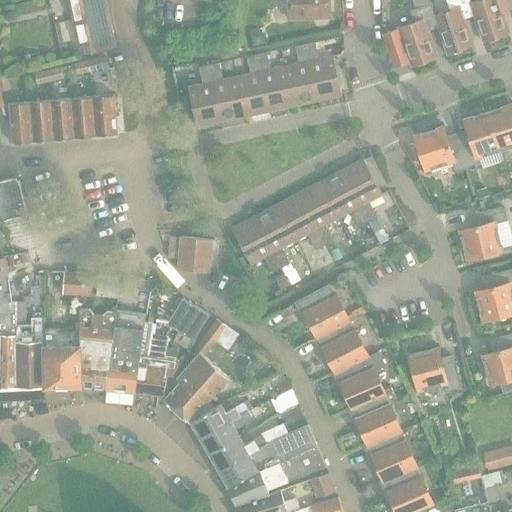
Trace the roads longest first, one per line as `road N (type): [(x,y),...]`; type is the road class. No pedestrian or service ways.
road 1 (residential): [(382,133),(240,208),(219,208),(199,174),(195,141),(372,104)]
road 2 (residential): [(352,511),(296,368),(260,333),(149,261)]
road 3 (residential): [(214,511),(206,487),(178,456),(137,435),(88,419),(0,424)]
road 4 (residential): [(373,307),(452,277),(382,133)]
road 5 (residential): [(149,261),(47,259),(23,158)]
road 6 (residential): [(143,147),(158,92),(127,36),(125,0)]
road 7 (residential): [(372,104),(511,61)]
road 8 (residential): [(23,158),(143,147)]
